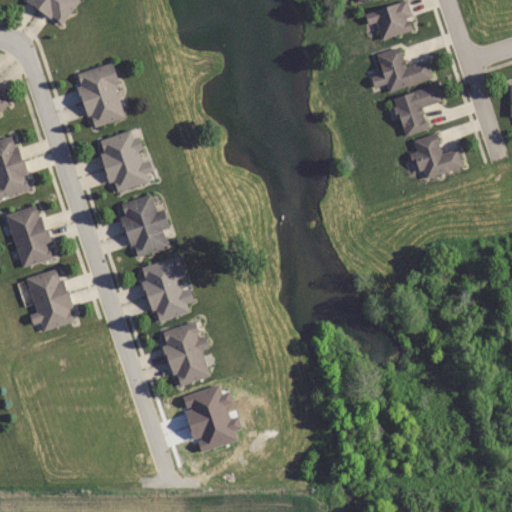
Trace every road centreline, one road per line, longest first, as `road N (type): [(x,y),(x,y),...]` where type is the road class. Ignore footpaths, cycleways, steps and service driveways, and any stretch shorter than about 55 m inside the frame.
road 1 (residential): [(0,37),(23,44),(170,479)]
road 2 (residential): [(448,0),(498,155)]
